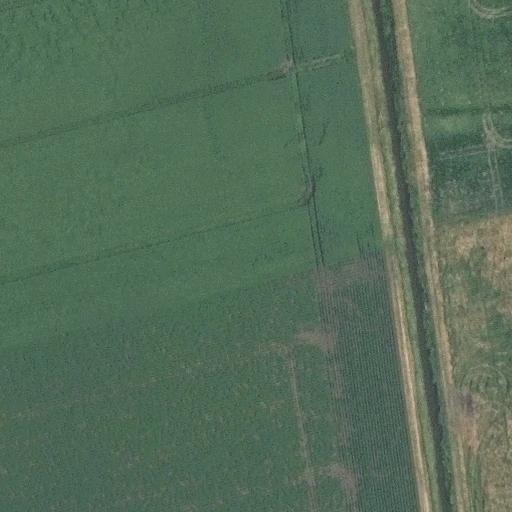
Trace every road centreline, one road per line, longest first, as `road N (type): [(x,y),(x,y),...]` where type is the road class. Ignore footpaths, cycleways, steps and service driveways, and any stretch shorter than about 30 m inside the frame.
road 1 (track): [(360,0),(431,511)]
road 2 (track): [(401,0),(472,511)]
